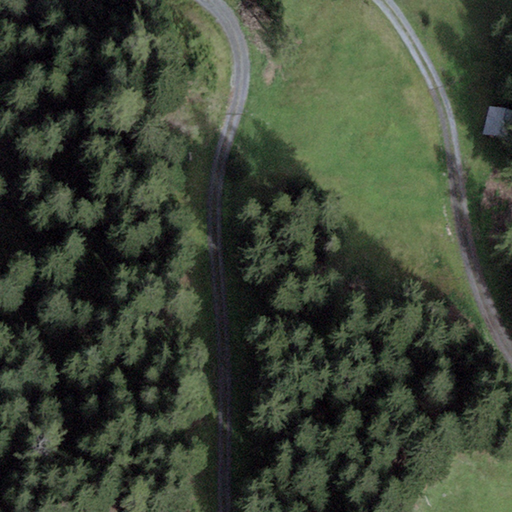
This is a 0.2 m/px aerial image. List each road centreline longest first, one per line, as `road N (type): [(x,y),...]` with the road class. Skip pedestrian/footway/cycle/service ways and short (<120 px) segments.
road 1 (track): [(227,0),(240,52),(230,142),(212,204),(232,511)]
road 2 (track): [(511,361),(472,271),(442,82),(388,9),(370,0)]
